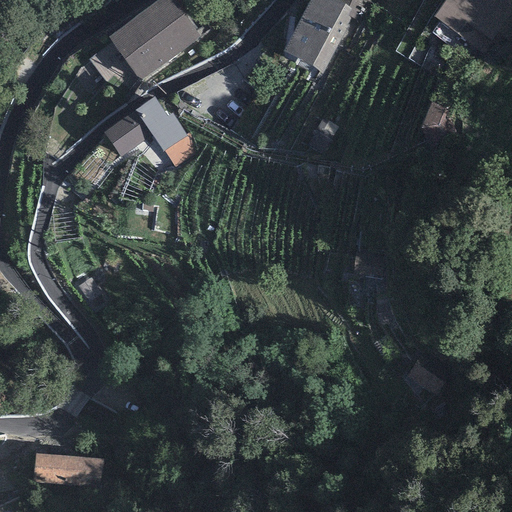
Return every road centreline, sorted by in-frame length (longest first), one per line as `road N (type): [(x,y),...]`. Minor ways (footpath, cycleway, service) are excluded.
road 1 (residential): [(85,369),(95,359),(92,337),(40,261),(38,227),(63,159),(150,96),(235,52),(288,0)]
road 2 (residential): [(0,174),(10,117),(38,79),(80,37),(138,0)]
road 3 (residential): [(85,369),(0,248)]
